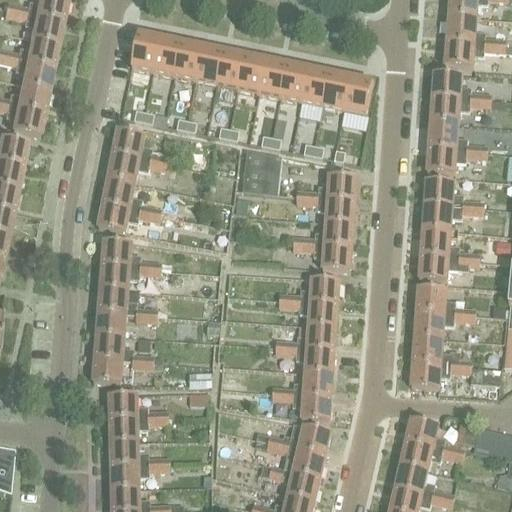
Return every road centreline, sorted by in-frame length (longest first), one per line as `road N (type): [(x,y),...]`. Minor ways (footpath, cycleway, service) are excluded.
road 1 (residential): [(347,511),(371,407),(398,37)]
road 2 (residential): [(57,443),(65,256),(121,0)]
road 3 (residential): [(398,37),(208,0)]
